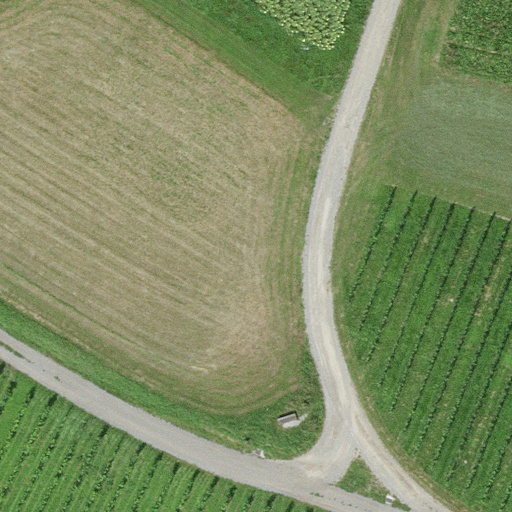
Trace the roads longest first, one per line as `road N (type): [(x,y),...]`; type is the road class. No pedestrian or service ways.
road 1 (track): [(427,511),(399,487),(349,414),(320,300),(327,195),(392,0)]
road 2 (track): [(343,511),(171,450),(0,350)]
road 3 (track): [(269,485),(314,487),(339,470),(349,414)]
